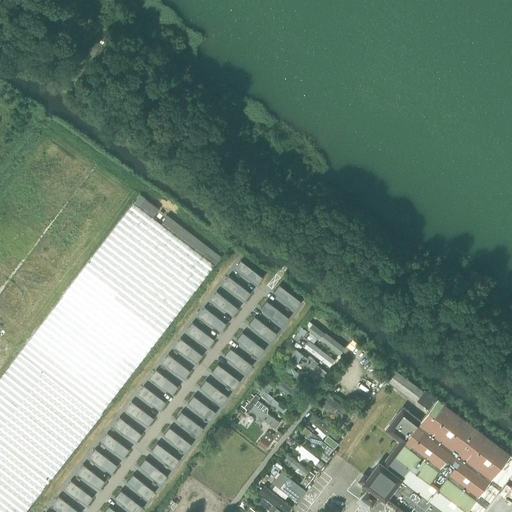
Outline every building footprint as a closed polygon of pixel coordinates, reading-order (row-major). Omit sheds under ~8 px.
[(0,511),(23,511),(214,263),(133,201),(108,235),(38,327),(21,349),(0,376),(0,511)] [(249,279),(232,266),(228,271),(244,284),(249,279)] [(221,280),(217,286),(233,299),(238,293),(221,280)] [(210,294),(205,300),(222,313),(227,307),(210,294)] [(293,312),(278,301),(274,306),(289,318),(293,312)] [(199,309),(195,314),(212,327),(216,322),(199,309)] [(282,326),(267,315),(263,320),(278,332),(282,326)] [(306,318),(300,324),(301,325),(308,330),(319,339),(320,339),(339,354),(345,347),(325,331),(325,332),(313,323),(312,323),(306,318)] [(188,323),(184,329),(200,342),(205,336),(188,323)] [(292,337),(329,366),(335,359),(303,335),(308,330),(301,325),(292,337)] [(271,341),(256,329),(252,335),(266,346),(271,341)] [(177,337),(173,343),(190,356),(194,350),(177,337)] [(260,355),(245,344),(240,349),(255,361),(260,355)] [(295,347),(289,356),(310,372),(317,364),(312,360),(314,357),(309,353),(307,356),(295,347)] [(166,352),(162,357),(179,370),(183,365),(166,352)] [(248,370),(233,358),(229,364),(244,375),(248,370)] [(283,360),(277,366),(307,391),(313,384),(283,360)] [(155,366),(151,372),(167,385),(172,379),(155,366)] [(364,472),(358,479),(400,511),(482,511),(511,473),(511,454),(440,399),(437,398),(425,389),(424,390),(394,369),(387,379),(416,401),(417,399),(429,409),(421,419),(403,405),(384,430),(402,443),(386,465),(379,460),(368,475),(364,472)] [(238,383),(223,372),(218,377),(233,389),(238,383)] [(300,394),(281,378),(276,385),(295,400),(300,394)] [(144,380),(140,386),(157,399),(161,393),(144,380)] [(259,393),(286,414),(289,409),(268,393),(274,384),(269,381),(263,389),(262,388),(259,393)] [(226,398),(211,387),(207,392),(222,404),(226,398)] [(260,396),(256,393),(246,406),(275,427),(280,421),(255,403),(260,396)] [(341,403),(328,393),(320,404),(346,424),(351,418),(337,408),(341,403)] [(134,394),(129,400),(146,413),(150,407),(134,394)] [(215,412),(200,401),(196,406),(211,418),(215,412)] [(122,409),(118,414),(135,427),(139,422),(122,409)] [(204,427),(189,416),(185,421),(199,433),(204,427)] [(341,434),(318,416),(313,422),(336,440),(341,434)] [(111,423),(107,429),(124,442),(128,436),(111,423)] [(193,441),(178,429),(174,435),(189,446),(193,441)] [(333,449),(311,430),(306,436),(329,455),(333,449)] [(271,442),(263,436),(257,443),(265,449),(271,442)] [(101,437),(96,442),(113,455),(117,450),(101,437)] [(323,460),(299,442),(295,447),(319,465),(323,460)] [(182,455),(167,444),(163,449),(178,461),(182,455)] [(89,451),(85,457),(102,470),(106,464),(89,451)] [(309,470),(289,453),(284,459),(305,475),(300,482),(305,487),(315,474),(310,470),(309,470)] [(171,470),(156,458),(152,464),(167,475),(171,470)] [(79,465),(74,471),(91,484),(95,478),(79,465)] [(307,490),(282,471),(275,479),(287,489),(285,492),(298,502),(307,490)] [(162,485),(145,472),(141,478),(158,491),(162,485)] [(67,480),(63,486),(80,499),(84,493),(67,480)] [(264,485),(259,491),(284,511),(286,511),(291,506),(264,485)] [(134,486),(130,492),(147,505),(151,499),(134,486)] [(56,494),(52,500),(67,511),(69,511),(73,507),(56,494)] [(282,511),(262,496),(258,500),(272,511),(282,511)] [(137,511),(123,500),(119,506),(126,511),(137,511)]
